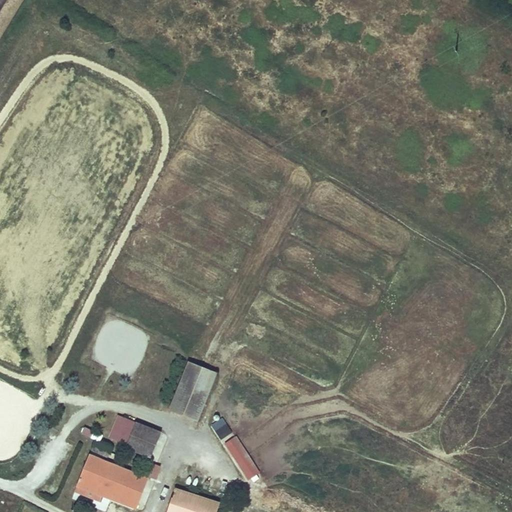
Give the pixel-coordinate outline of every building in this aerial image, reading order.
[(218,372),(189,361),(172,409),(201,420),(218,372)] [(132,420),(119,415),(112,436),(124,441),(132,420)] [(221,418),(214,423),(253,476),(260,471),(221,418)] [(157,429),(132,420),(124,441),(122,445),(148,455),(157,429)] [(93,440),(90,450),(107,456),(110,446),(93,440)] [(88,454),(83,468),(141,489),(145,476),(88,454)] [(154,464),(149,477),(157,480),(162,467),(154,464)] [(141,489),(83,468),(75,485),(135,507),(141,489)] [(213,511),(217,500),(174,486),(165,511),(213,511)]
